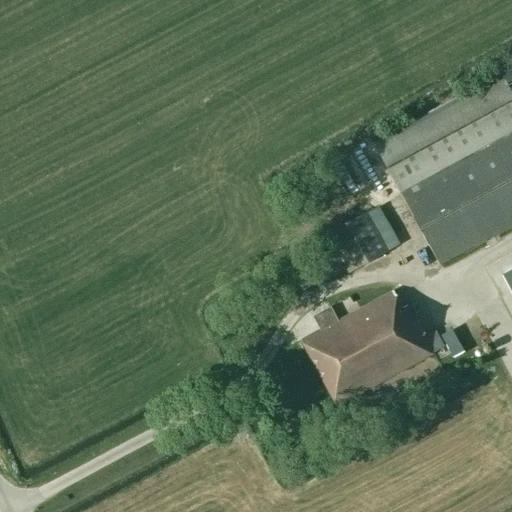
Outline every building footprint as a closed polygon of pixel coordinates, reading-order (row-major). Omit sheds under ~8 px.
[(511,131),(511,97),(500,74),(372,143),(399,193),(511,131)] [(439,265),(511,224),(511,133),(401,194),(439,265)] [(367,160),(350,164),(355,184),(372,180),(367,160)] [(331,197),(327,187),(302,198),(306,208),(331,197)] [(399,245),(378,207),(326,235),(347,273),(399,245)] [(342,269),(335,257),(324,263),(331,275),(342,269)] [(511,268),(501,275),(511,294),(511,268)] [(380,298),(337,321),(329,307),(311,316),(319,331),(300,341),(336,406),(432,354),(406,305),(402,308),(392,290),(379,297),(380,298)]
